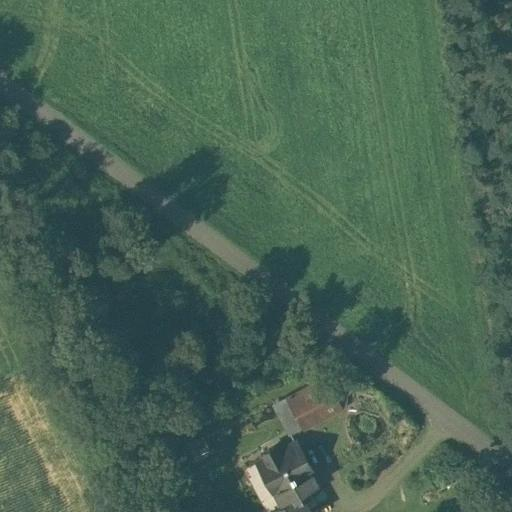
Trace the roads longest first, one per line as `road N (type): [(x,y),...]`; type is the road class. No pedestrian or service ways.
road 1 (unclassified): [(511,465),(0,79)]
road 2 (unclassified): [(0,186),(174,511)]
